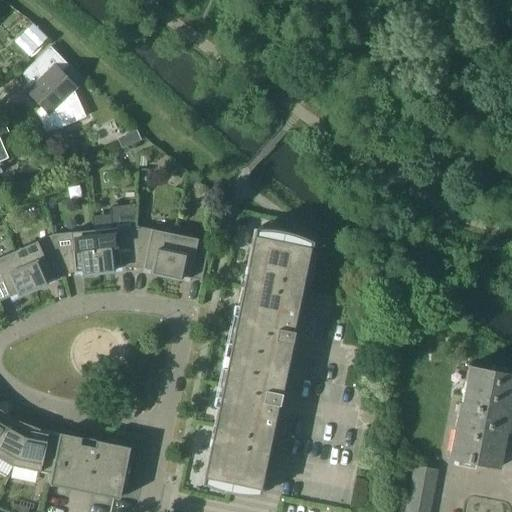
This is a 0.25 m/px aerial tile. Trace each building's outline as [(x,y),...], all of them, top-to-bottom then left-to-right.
[(65,123),(66,125),(70,123),(85,116),(73,89),(75,87),(61,72),(68,65),(50,46),(34,63),(41,80),(28,93),(42,107),(37,112),(46,131),(65,123)] [(0,172),(2,172),(0,166),(0,160),(8,158),(3,148),(13,143),(4,122),(0,124),(0,172)] [(140,140),(136,130),(128,134),(132,143),(140,140)] [(139,156),(139,166),(147,166),(147,156),(139,156)] [(91,216),(93,229),(97,272),(112,271),(112,268),(121,267),(131,267),(133,225),(134,204),(109,207),(110,214),(91,216)] [(133,225),(131,267),(142,268),(151,269),(150,272),(165,276),(173,233),(133,225)] [(253,228),(227,355),(285,367),(293,330),(292,330),(310,240),(284,235),(253,228)] [(52,234),(63,274),(73,272),(82,271),(82,274),(97,272),(93,229),(52,234)] [(209,241),(173,233),(165,276),(180,279),(180,276),(200,280),(209,241)] [(53,277),(63,274),(52,234),(15,250),(32,290),(46,284),(44,281),(53,277)] [(32,290),(15,250),(0,256),(0,300),(17,293),(18,296),(32,290)] [(227,355),(201,483),(231,489),(258,494),(277,404),(278,405),(285,367),(227,355)] [(511,403),(511,373),(469,365),(462,403),(459,403),(448,459),(497,468),(505,430),(507,431),(511,403)] [(0,434),(9,419),(2,415),(4,412),(0,408),(0,434)] [(9,419),(0,434),(0,458),(13,465),(28,424),(18,420),(16,423),(9,419)] [(13,465),(50,473),(51,473),(59,436),(58,436),(39,431),(40,428),(28,424),(13,465)] [(119,498),(129,446),(95,439),(94,446),(79,443),(81,436),(59,432),(58,436),(59,436),(51,473),(50,473),(48,484),(119,498)] [(414,465),(412,476),(435,480),(437,470),(414,465)] [(409,488),(433,492),(435,480),(412,476),(409,488)] [(431,504),(433,492),(409,488),(407,500),(431,504)] [(404,511),(429,511),(431,504),(407,500),(404,511)]
